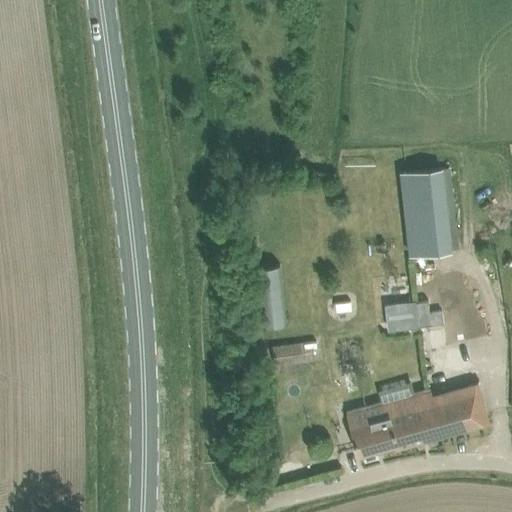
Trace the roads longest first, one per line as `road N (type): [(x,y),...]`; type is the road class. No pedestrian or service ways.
road 1 (primary): [(142,511),(142,355),(99,0)]
road 2 (unclassified): [(264,505),(420,464),(511,465)]
